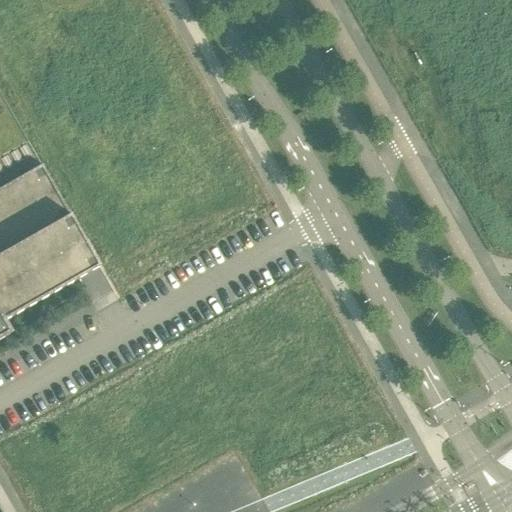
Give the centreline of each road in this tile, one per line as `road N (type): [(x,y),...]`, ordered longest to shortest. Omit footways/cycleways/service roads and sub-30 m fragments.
road 1 (unclassified): [(511,404),(280,0)]
road 2 (unclassified): [(334,212),(0,404)]
road 3 (unclassified): [(334,212),(476,466)]
road 4 (unclassified): [(210,0),(334,212)]
road 5 (unknown): [(422,0),(511,152)]
